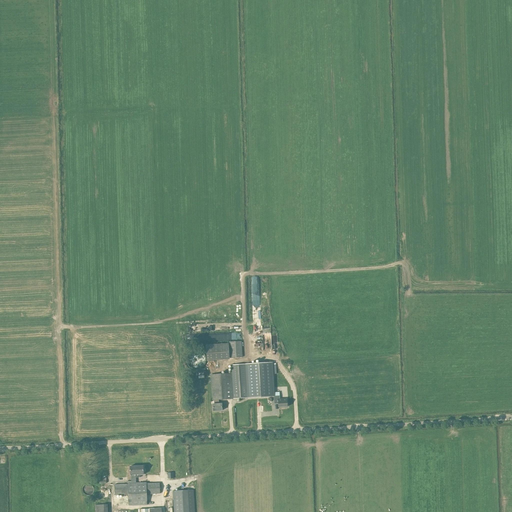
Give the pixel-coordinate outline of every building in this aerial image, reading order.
[(242,341),(229,342),(230,358),(242,357),(242,341)] [(228,360),(227,343),(204,344),(204,361),(228,360)] [(247,364),(246,364),(248,398),(271,397),(270,395),(271,395),(273,395),(273,387),(272,363),(247,364)] [(248,398),(246,364),(230,365),(231,373),(211,375),(212,399),(212,400),(214,400),(214,404),(219,404),(219,400),(226,399),(248,398)] [(274,404),(278,404),(278,408),(287,407),(287,399),(280,400),(280,396),(274,396),(274,404)] [(128,506),(138,506),(137,483),(136,483),(136,478),(136,475),(136,466),(130,466),(130,475),(131,475),(131,481),(128,481),(128,483),(128,484),(114,484),(115,495),(128,495),(128,506)] [(146,482),(137,483),(138,506),(147,505),(147,494),(160,494),(160,483),(146,483),(146,482)] [(194,511),(193,490),(188,490),(173,491),(173,511),(194,511)]
